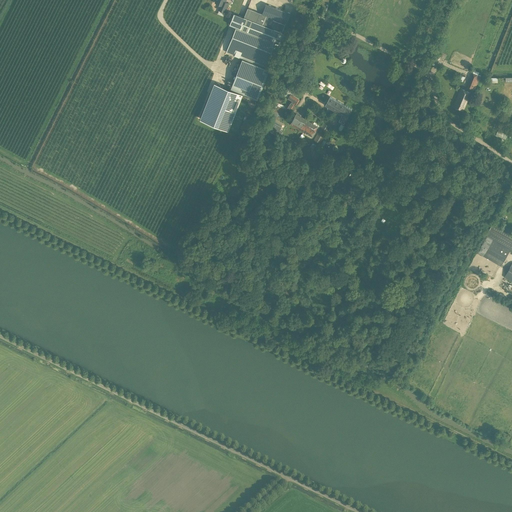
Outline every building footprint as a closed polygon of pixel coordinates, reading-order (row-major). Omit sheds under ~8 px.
[(215,0),(215,2),(221,4),(219,9),(225,12),(228,3),(225,1),(225,0),(215,0)] [(262,14),(248,8),(244,17),(234,13),(230,24),(236,27),(226,52),(243,59),(231,88),(258,99),(268,73),(264,72),(266,68),(276,42),(281,45),(282,40),(284,41),(287,34),(286,34),(287,29),(284,28),(290,14),(266,4),(262,14)] [(474,90),(480,76),(473,72),(467,87),(474,90)] [(215,83),(201,118),(229,129),(243,94),(215,83)] [(463,111),(471,92),(461,89),(454,107),(463,111)] [(299,99),(290,94),(287,99),(290,101),(286,106),(291,109),(295,104),(299,99)] [(330,108),(328,112),(332,114),(335,110),(337,111),(338,112),(339,109),(343,111),(346,105),(330,97),(326,105),(330,108)] [(338,112),(337,111),(336,115),(341,118),(339,121),(344,123),(352,109),(346,105),(343,111),(339,109),(338,112)] [(303,125),(306,119),(296,114),(290,124),(300,129),(303,124),(303,125)] [(318,126),(306,119),(303,125),(303,124),(300,129),(312,136),(318,126)] [(269,130),(280,136),(283,130),(280,129),(282,126),(273,121),(269,130)] [(318,142),(328,125),(324,123),(314,140),(318,142)] [(506,140),(508,135),(498,130),(496,135),(506,140)] [(511,248),(511,230),(494,220),(486,234),(511,248)] [(510,249),(493,239),(486,235),(476,251),(501,265),(510,249)] [(394,367),(385,362),(381,369),(390,374),(394,367)]
